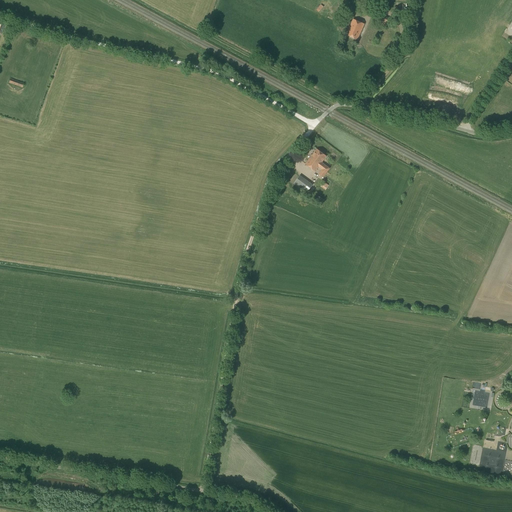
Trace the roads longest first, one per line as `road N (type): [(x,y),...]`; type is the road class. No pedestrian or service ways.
road 1 (unclassified): [(511,129),(478,132),(342,104),(314,125),(216,70),(0,10)]
road 2 (track): [(314,125),(274,173),(243,260),(202,490)]
road 3 (unclassified): [(262,511),(202,490),(0,456)]
